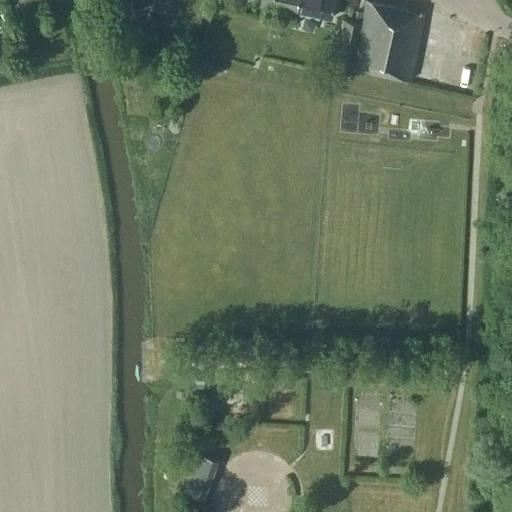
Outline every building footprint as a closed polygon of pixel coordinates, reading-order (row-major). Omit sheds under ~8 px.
[(107,0),(112,22),(135,17),(131,0),(107,0)] [(261,0),(261,2),(296,9),(297,0),(261,0)] [(335,0),(297,0),(296,9),(331,17),(335,0)] [(411,79),(425,11),(371,0),(366,0),(364,11),(358,9),(355,20),(344,18),(335,62),(411,79)] [(222,66),(210,62),(207,71),(219,75),(222,66)] [(188,76),(178,74),(175,87),(186,89),(188,76)] [(201,377),(190,376),(190,386),(201,386),(201,377)] [(183,490),(204,498),(218,460),(198,452),(183,490)]
